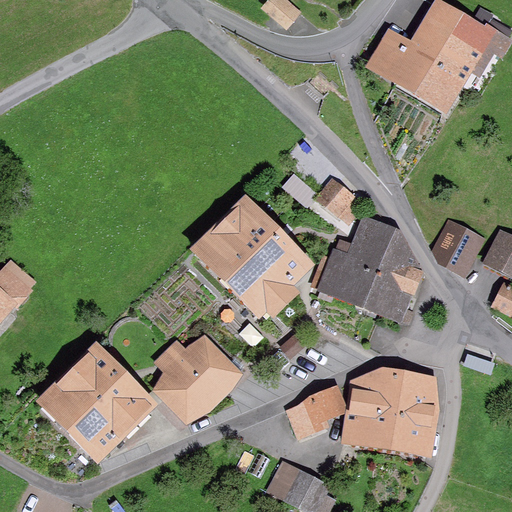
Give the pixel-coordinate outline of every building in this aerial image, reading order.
[(281,0),(271,0),(266,6),(286,23),(295,11),(281,0)] [(388,41),(374,65),(442,104),(463,66),(478,75),(494,47),(501,51),(508,39),(486,27),(483,32),(440,7),(413,55),(388,41)] [(315,72),(306,82),(323,98),(332,88),(315,72)] [(327,184),(318,195),(351,221),(360,209),(327,184)] [(305,269),(245,207),(200,252),(260,313),(267,307),(273,314),(292,296),(284,289),(305,269)] [(449,223),(433,253),(437,261),(464,276),(483,241),(449,223)] [(395,234),(371,225),(355,264),(334,255),(332,262),(324,259),(314,283),(367,304),(392,242),(395,234)] [(511,243),(503,239),(491,263),(511,273),(511,243)] [(410,249),(392,242),(367,304),(400,317),(417,275),(402,269),(410,249)] [(14,307),(34,284),(12,265),(0,278),(0,309),(7,301),(14,307)] [(511,294),(506,291),(498,306),(511,313),(511,294)] [(220,380),(229,370),(210,352),(200,359),(193,352),(186,358),(177,350),(161,365),(170,375),(159,393),(187,419),(206,409),(228,387),(220,380)] [(149,408),(96,354),(47,401),(101,455),(149,408)] [(352,438),(427,449),(432,413),(423,411),(426,381),(379,373),(361,379),(352,438)] [(333,394),(287,412),(298,440),(311,435),(309,430),(321,425),(319,419),(339,411),(333,394)] [(283,469),(271,491),(310,511),(326,511),(334,496),(283,469)]
